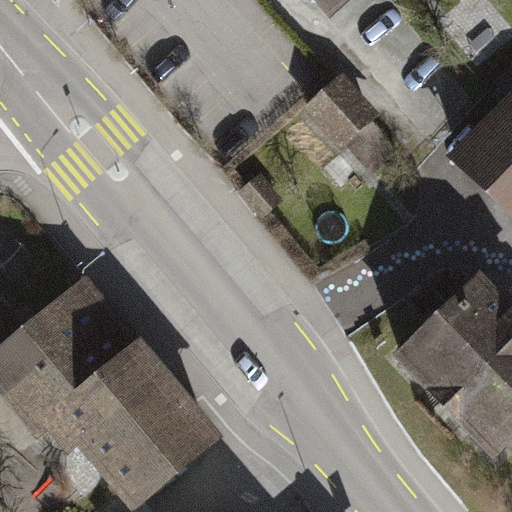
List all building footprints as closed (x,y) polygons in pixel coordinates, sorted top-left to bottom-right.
[(511,111),(511,115),(464,165),(511,210),(511,74),(493,94),(511,111)] [(339,81),(309,108),(343,146),(347,143),(371,121),(373,119),(339,81)] [(396,152),(371,121),(347,143),(373,171),(396,152)] [(279,201),(260,179),(245,192),(264,214),(279,201)] [(511,437),(511,317),(479,283),(403,357),(496,453),(511,437)] [(132,358),(79,294),(0,358),(0,363),(71,449),(83,440),(134,501),(210,439),(138,352),(132,358)]
